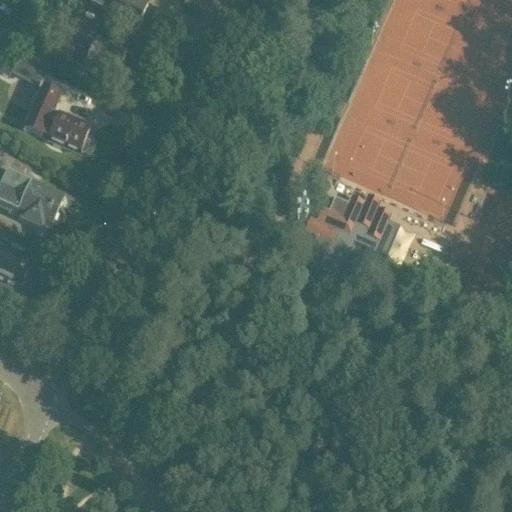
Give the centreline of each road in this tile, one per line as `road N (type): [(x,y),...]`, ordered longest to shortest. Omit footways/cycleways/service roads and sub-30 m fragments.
road 1 (residential): [(46,402),(222,0)]
road 2 (track): [(511,385),(254,260)]
road 3 (residential): [(159,511),(123,464),(46,402)]
